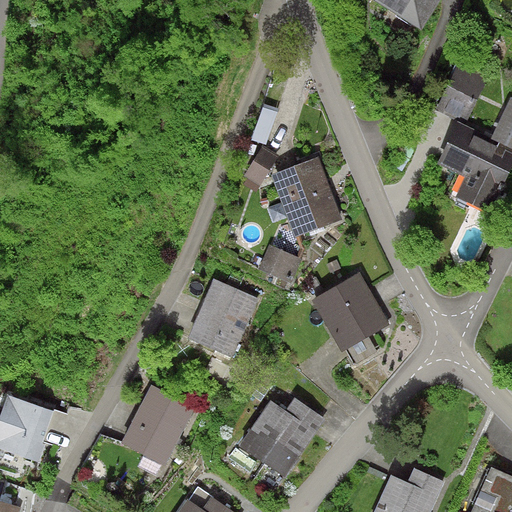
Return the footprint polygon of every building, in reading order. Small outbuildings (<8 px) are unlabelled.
[(369,0),(418,30),(436,0),(369,0)] [(487,76),(458,62),(436,110),(458,121),(464,124),(487,76)] [(437,163),(465,177),(455,196),(487,210),(499,184),(505,185),(511,170),(511,97),(492,136),(464,124),(458,121),(437,163)] [(276,153),(261,144),(243,173),(258,182),(276,153)] [(317,153),(270,170),(293,232),(340,215),(317,153)] [(301,255),(268,241),(258,266),(291,280),(301,255)] [(360,270),(313,295),(342,348),(388,323),(360,270)] [(259,294),(215,274),(188,333),(231,353),(259,294)] [(194,403),(151,383),(123,442),(166,462),(194,403)] [(54,404),(6,387),(0,405),(0,439),(37,452),(54,404)] [(286,406),(271,395),(239,440),(284,472),(325,415),(295,394),(286,406)] [(511,511),(511,472),(491,463),(481,487),(496,493),(491,505),(475,498),(468,511),(511,511)] [(430,511),(445,482),(414,468),(408,482),(391,474),(373,511),(430,511)] [(204,506),(186,494),(173,511),(238,511),(213,494),(204,506)] [(0,511),(17,511),(20,504),(0,498),(0,511)]
